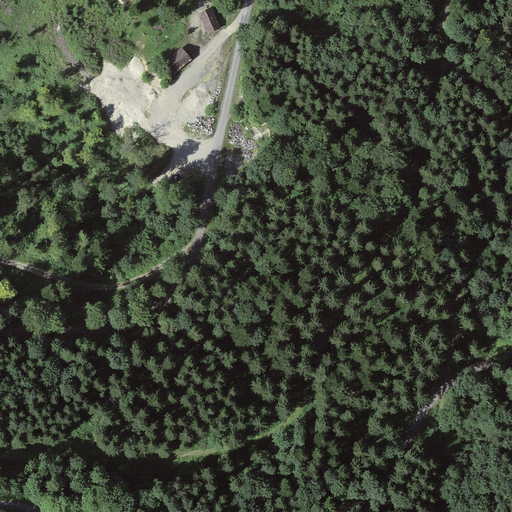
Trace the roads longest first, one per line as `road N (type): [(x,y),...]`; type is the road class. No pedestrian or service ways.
road 1 (track): [(447,70),(426,113),(400,208),(326,335),(309,396),(287,426),(253,445),(207,453),(0,455)]
road 2 (track): [(0,259),(126,285),(200,234)]
road 3 (track): [(237,24),(199,57),(158,117),(162,142),(213,163)]
road 4 (track): [(442,386),(437,511)]
